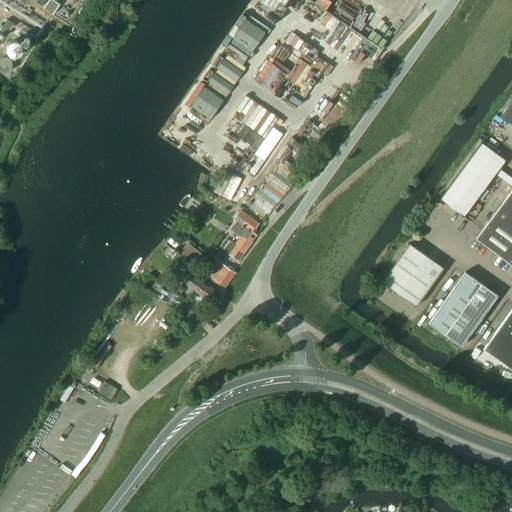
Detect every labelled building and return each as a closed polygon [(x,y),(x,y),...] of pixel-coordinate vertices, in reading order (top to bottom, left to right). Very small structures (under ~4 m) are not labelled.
[(54,0),(49,0),(44,8),(53,14),(60,4),(54,0)] [(1,31),(7,34),(14,23),(8,19),(1,31)] [(349,26),(335,47),(356,60),(362,51),(373,58),(381,47),(349,26)] [(337,42),(344,33),(340,30),(333,39),(337,42)] [(22,51),(23,49),(22,46),(20,43),(17,40),(14,40),(12,40),(10,40),(7,42),(5,45),(4,49),(5,52),(7,55),(9,57),(11,58),(13,58),(16,58),(18,57),(20,55),(22,53),(22,51)] [(8,68),(9,66),(8,62),(6,59),(3,58),(0,56),(0,74),(2,75),(6,73),(8,70),(8,68)] [(247,90),(256,70),(237,61),(233,70),(241,74),(231,96),(239,100),(244,89),(247,90)] [(217,109),(233,117),(238,107),(221,99),(217,109)] [(511,124),(511,99),(500,115),(511,124)] [(267,156),(283,123),(253,108),(241,134),(261,144),(257,152),(255,151),(243,176),(253,181),(265,155),(267,156)] [(464,216),(505,160),(481,142),(439,199),(464,216)] [(268,181),(253,197),(270,213),(285,197),(268,181)] [(511,189),(480,232),(476,238),(511,264),(511,189)] [(210,194),(209,194),(208,195),(207,196),(207,197),(207,198),(207,199),(207,200),(208,201),(209,202),(210,203),(212,203),(213,203),(214,202),(215,201),(216,200),(216,199),(216,198),(216,197),(216,196),(215,195),(215,194),(213,194),(212,193),(211,193),(210,194)] [(225,249),(239,260),(252,242),(249,239),(254,233),(252,232),(259,223),(241,210),(234,219),(237,221),(232,228),(242,236),(236,243),(232,240),(225,249)] [(444,268),(409,243),(382,281),(416,306),(444,268)] [(225,287),(235,273),(220,262),(210,276),(225,287)] [(465,271),(429,323),(461,346),(498,295),(465,271)] [(207,300),(215,289),(194,274),(190,280),(197,285),(193,290),(207,300)] [(118,336),(129,343),(152,312),(142,304),(118,336)] [(511,308),(483,349),(511,369),(511,308)] [(118,389),(105,381),(98,391),(111,399),(118,389)]
